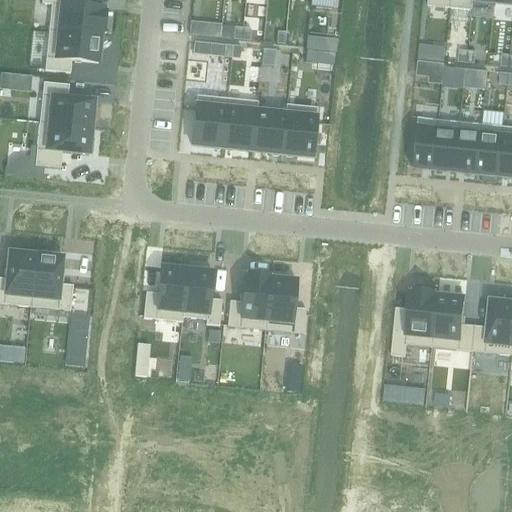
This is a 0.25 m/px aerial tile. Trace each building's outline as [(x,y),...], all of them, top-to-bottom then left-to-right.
[(43,0),(42,8),(51,8),(48,33),(101,39),(104,11),(77,9),(78,0),(43,0)] [(428,0),(427,8),(451,10),(451,0),(428,0)] [(451,0),(451,10),(473,12),(473,5),(473,0),(451,0)] [(511,0),(495,0),(495,7),(511,8),(511,0)] [(190,24),(189,37),(197,37),(198,25),(190,24)] [(234,29),(233,41),(242,42),(243,30),(234,29)] [(243,30),(242,42),(249,43),(251,31),(243,30)] [(48,33),(45,73),(70,76),(72,63),(99,66),(101,39),(48,33)] [(277,33),(276,45),(284,46),(286,34),(277,33)] [(224,47),(223,59),(232,60),(233,48),(224,47)] [(233,48),(232,60),(240,61),(240,60),(241,49),(233,48)] [(290,51),(289,63),(296,64),(298,51),(290,51)] [(298,51),(296,64),(305,64),(306,52),(298,51)] [(460,51),(459,64),(467,65),(469,52),(460,51)] [(469,52),(467,65),(475,65),(476,53),(469,52)] [(503,56),(501,68),(509,69),(510,57),(503,56)] [(437,65),(436,78),(444,78),(445,66),(437,65)] [(458,71),(456,87),(464,87),(466,72),(458,71)] [(476,73),(474,88),(486,90),(487,74),(476,73)] [(501,75),(500,87),(508,88),(509,76),(501,75)] [(40,124),(40,125),(91,130),(94,101),(81,99),(67,98),(68,87),(44,85),(40,124)] [(192,147),(222,150),(226,110),(227,101),(196,98),(192,147)] [(226,110),(222,150),(252,153),(253,153),(256,114),(257,111),(257,104),(227,101),(226,110)] [(286,114),(282,156),(312,159),(313,159),(317,110),(287,107),(286,114)] [(256,114),(253,153),(281,156),(282,156),(286,114),(285,114),(257,111),(256,114)] [(417,120),(412,170),(434,172),(438,132),(439,122),(417,120)] [(438,132),(434,172),(456,174),(460,134),(461,124),(439,122),(438,132)] [(36,160),(35,168),(44,169),(60,170),(62,156),(88,158),(91,130),(40,125),(40,124),(36,160)] [(460,134),(456,174),(478,177),(482,136),(483,127),(461,124),(460,134)] [(482,136),(478,177),(500,179),(504,138),(505,129),(483,127),(482,136)] [(504,138),(500,179),(511,180),(511,129),(505,129),(504,138)] [(19,158),(17,178),(43,180),(44,169),(35,168),(36,160),(19,158)] [(0,280),(0,306),(31,310),(36,257),(9,254),(6,281),(0,280)] [(36,257),(31,310),(71,314),(74,288),(61,287),(63,260),(36,257)] [(144,295),(142,321),(181,325),(181,320),(182,315),(186,272),(160,270),(157,296),(144,295)] [(182,315),(181,320),(206,322),(206,327),(220,328),(222,303),(209,301),(212,275),(186,272),(182,315)] [(230,303),(227,330),(265,333),(266,323),(270,281),(243,278),(241,304),(230,303)] [(266,323),(265,333),(303,337),(305,311),(295,310),(297,283),(270,281),(266,323)] [(395,320),(392,357),(406,359),(407,348),(432,351),(438,298),(408,295),(406,321),(395,320)] [(438,298),(432,351),(472,355),(475,329),(475,328),(458,326),(460,300),(438,298)] [(475,329),(472,355),(511,358),(511,305),(490,304),(488,329),(475,328),(475,329)] [(79,332),(75,366),(85,367),(89,333),(79,332)] [(14,349),(12,364),(23,365),(24,350),(14,349)]
